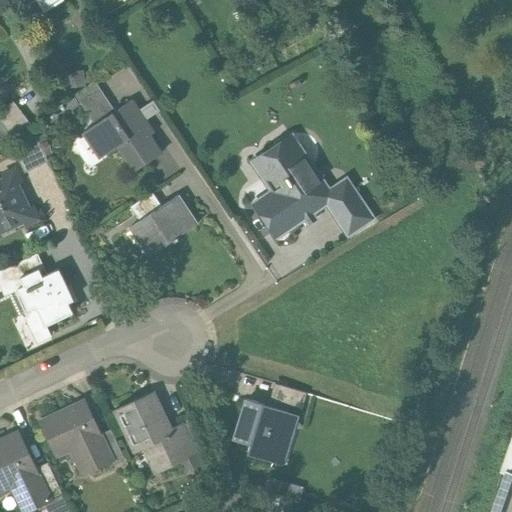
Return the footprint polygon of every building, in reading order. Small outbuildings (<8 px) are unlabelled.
[(15,0),(17,2),(20,0),(40,0),(47,11),(62,0),(15,0)] [(115,113),(95,84),(75,98),(94,127),(115,113)] [(94,127),(90,130),(107,155),(118,147),(135,173),(161,155),(149,138),(153,135),(131,102),(115,113),(94,127)] [(14,103),(0,113),(0,123),(11,138),(16,134),(31,124),(14,103)] [(31,124),(16,134),(24,150),(17,153),(26,172),(49,162),(31,124)] [(294,143),(275,156),(271,150),(253,162),(263,177),(264,178),(267,180),(271,181),(274,180),(279,187),(275,190),(273,194),(272,198),(273,202),(258,212),(274,236),(291,224),(293,226),(298,222),(297,221),(301,218),(307,226),(317,219),(311,211),(312,209),(313,208),(315,209),(316,211),(326,204),(325,202),(331,198),(321,183),(319,182),(317,181),(316,181),(313,181),(305,169),(308,167),(309,165),(308,163),(307,161),(294,143)] [(6,178),(0,181),(0,237),(1,237),(0,234),(0,233),(26,221),(28,224),(39,219),(34,208),(30,209),(27,202),(22,200),(19,194),(20,189),(17,182),(21,181),(16,170),(4,176),(6,178)] [(331,198),(325,202),(326,204),(348,237),(373,220),(350,185),(331,198)] [(179,197),(137,226),(156,254),(175,241),(176,243),(179,241),(178,239),(198,225),(179,197)] [(39,255),(0,272),(0,285),(5,297),(16,292),(15,291),(49,276),(39,255)] [(49,276),(15,291),(16,292),(29,319),(40,314),(46,327),(74,314),(70,304),(75,301),(60,270),(49,276)] [(128,290),(117,295),(127,315),(138,310),(128,290)] [(306,398),(276,388),(268,411),(286,417),(298,421),(306,398)] [(169,435),(152,397),(116,413),(136,456),(152,448),(163,473),(195,459),(180,429),(169,435)] [(268,411),(247,403),(233,442),(248,448),(245,456),(269,465),(286,417),(268,411)] [(86,407),(76,411),(74,407),(41,423),(57,457),(81,445),(93,470),(110,462),(112,461),(100,436),(86,407)] [(111,431),(100,436),(112,461),(110,462),(113,467),(126,461),(111,431)] [(20,437),(10,442),(8,438),(0,442),(0,493),(19,485),(32,511),(44,505),(51,502),(35,469),(20,437)] [(50,511),(66,505),(47,464),(35,469),(51,502),(44,505),(47,511),(50,511)]
